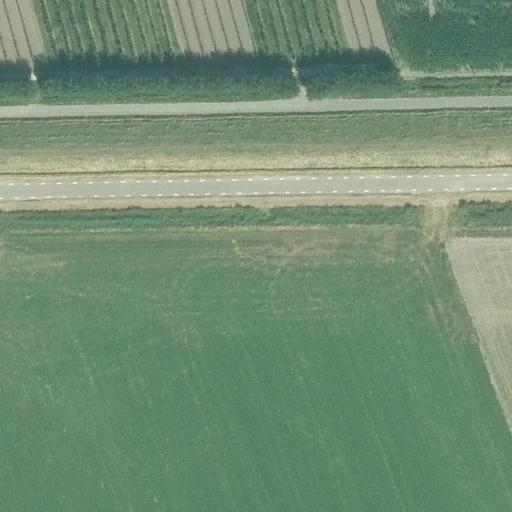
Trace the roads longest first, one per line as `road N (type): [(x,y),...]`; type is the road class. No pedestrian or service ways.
road 1 (tertiary): [(511,182),(0,192)]
road 2 (unclassified): [(0,116),(511,106)]
